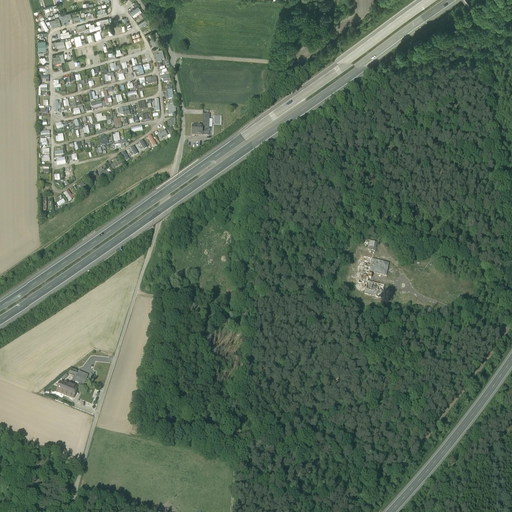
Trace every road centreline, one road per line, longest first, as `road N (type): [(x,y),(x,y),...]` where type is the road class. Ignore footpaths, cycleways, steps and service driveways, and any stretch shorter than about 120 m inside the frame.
road 1 (track): [(230,511),(262,156),(323,128),(476,18)]
road 2 (motorway): [(0,323),(454,0)]
road 3 (unclassified): [(137,0),(163,39),(176,79),(180,152),(70,511)]
road 4 (motorway): [(433,0),(0,309)]
road 5 (track): [(505,333),(363,511)]
road 6 (track): [(0,278),(130,188),(175,174)]
road 7 (primary): [(388,511),(511,357)]
road 8 (track): [(476,18),(511,210)]
road 9 (track): [(391,0),(275,90),(280,64)]
